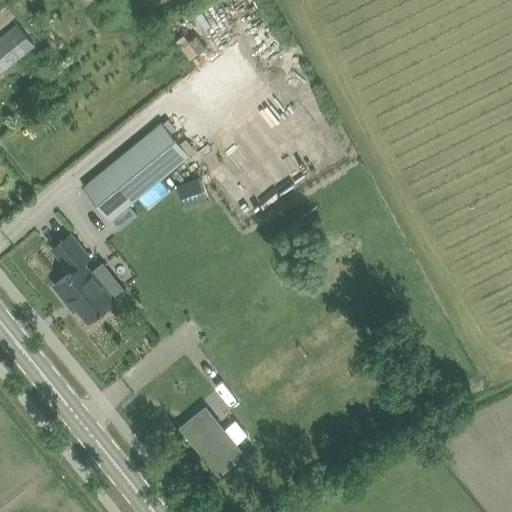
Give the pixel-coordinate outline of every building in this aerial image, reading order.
[(0,36),(0,72),(35,44),(18,23),(0,36)] [(195,56),(203,50),(189,32),(181,39),(195,56)] [(84,186),(110,218),(189,154),(162,121),(84,186)] [(206,176),(183,181),(188,203),(211,198),(206,176)] [(68,235),(52,247),(71,271),(55,284),(68,300),(71,297),(89,319),(104,306),(114,298),(126,289),(103,260),(91,269),(85,261),(91,257),(71,232),(68,235)] [(445,380),(434,385),(438,392),(449,387),(445,380)] [(206,405),(181,426),(219,472),(244,452),(236,442),(247,433),(235,418),(224,427),(206,405)]
